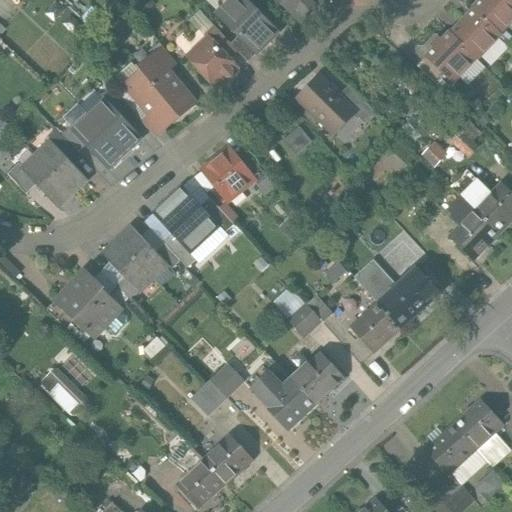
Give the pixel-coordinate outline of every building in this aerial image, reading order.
[(239,37),(257,55),(278,34),(260,16),(243,0),(220,0),(213,8),(241,36),(239,37)] [(243,0),(260,16),(268,8),(259,0),(243,0)] [(319,2),(316,0),(277,0),(300,22),(319,2)] [(474,10),(500,36),(511,23),(511,0),(480,0),(481,1),(473,9),(474,10)] [(459,26),(450,35),(476,59),(478,61),(501,37),(500,36),(474,10),(466,18),(458,25),(459,26)] [(85,23),(92,28),(97,22),(91,16),(85,23)] [(228,61),(237,52),(231,46),(214,28),(204,37),(207,40),(208,39),(228,61)] [(445,77),(452,84),(476,59),(450,35),(449,33),(442,41),(440,39),(432,48),(433,49),(425,58),(445,77)] [(257,55),(239,37),(231,46),(237,52),(248,64),(257,55)] [(188,58),(216,89),(226,80),(232,80),(232,74),(237,70),(228,61),(208,39),(207,40),(188,58)] [(167,72),(176,64),(160,44),(149,53),(153,57),(154,56),(167,72)] [(142,74),(179,118),(194,105),(167,72),(154,56),(153,57),(138,70),(142,74)] [(437,86),(445,77),(425,58),(416,67),(437,86)] [(164,129),(164,130),(179,118),(142,74),(127,86),(144,107),(145,106),(153,116),(164,129)] [(298,100),(333,136),(353,115),(355,114),(338,98),(319,79),(298,100)] [(376,114),(348,87),(338,98),(355,114),(353,115),(365,126),(376,114)] [(105,102),(118,116),(127,108),(109,89),(100,97),(105,102)] [(105,102),(89,117),(124,154),(140,140),(118,116),(105,102)] [(154,138),(164,129),(153,116),(142,124),(154,138)] [(109,169),(124,154),(89,117),(73,131),(86,146),(109,169)] [(86,146),(73,131),(70,128),(61,136),(78,153),(86,146)] [(51,143),(66,158),(74,150),(56,130),(46,139),(50,144),(51,143)] [(299,131),(284,143),(297,157),(311,144),(299,131)] [(50,144),(36,157),(71,194),(86,180),(66,158),(51,143),(50,144)] [(252,182),(253,181),(235,159),(229,151),(202,172),(214,188),(216,187),(227,202),(252,182)] [(235,159),(253,181),(252,182),(257,188),(267,179),(245,151),(235,159)] [(36,186),(57,208),(71,194),(36,157),(22,170),(22,171),(36,186)] [(36,186),(22,171),(22,170),(17,164),(6,175),(25,195),(36,186)] [(415,167),(402,178),(418,195),(430,183),(415,167)] [(462,199),(476,213),(492,197),(478,183),(462,199)] [(167,201),(213,250),(228,237),(225,233),(200,206),(182,187),(167,201)] [(476,213),(499,235),(511,222),(511,196),(502,187),(492,197),(476,213)] [(460,229),(476,213),(462,199),(453,190),(437,207),(460,229)] [(234,225),(209,198),(200,206),(225,233),(234,225)] [(167,201),(152,215),(170,234),(195,261),(198,264),(213,250),(167,201)] [(499,235),(476,213),(460,229),(451,239),(474,261),(499,235)] [(117,241),(152,279),(167,266),(154,252),(131,228),(117,241)] [(195,261),(170,234),(161,242),(163,244),(180,262),(186,268),(195,261)] [(110,263),(138,293),(152,279),(117,241),(102,255),(110,263)] [(154,252),(167,266),(171,269),(180,262),(163,244),(154,252)] [(354,279),(378,305),(397,288),(373,261),(354,279)] [(128,300),(129,301),(138,293),(110,263),(101,273),(128,300)] [(338,264),(326,275),(334,284),(346,273),(338,264)] [(378,305),(400,330),(442,292),(420,267),(397,288),(378,305)] [(128,300),(101,273),(92,282),(90,284),(119,311),(128,300)] [(80,327),(92,339),(119,311),(90,284),(92,282),(85,276),(79,276),(75,281),(77,283),(57,304),(56,305),(80,327)] [(182,343),(212,315),(194,295),(164,324),(182,343)] [(316,298),(307,306),(321,322),(323,324),(332,316),(316,298)] [(80,327),(56,305),(57,304),(55,301),(46,311),(72,335),(80,327)] [(400,330),(378,305),(350,330),(373,355),(400,330)] [(321,322),(307,306),(287,324),(302,339),(321,322)] [(293,382),(316,405),(342,381),(319,357),(293,382)] [(228,366),(209,384),(226,401),(244,383),(228,366)] [(289,431),(316,405),(293,382),(279,367),(252,392),(289,431)] [(226,401),(209,384),(191,402),(208,419),(226,401)] [(481,402),(454,426),(476,450),(503,426),(481,402)] [(476,450),(454,426),(427,451),(449,475),(476,450)] [(204,462),(226,486),(252,461),(230,438),(204,462)] [(187,478),(204,462),(192,449),(175,465),(187,478)] [(199,511),(226,486),(204,462),(187,478),(177,487),(199,511)] [(440,501),(449,511),(463,511),(474,502),(459,484),(440,501)] [(363,511),(385,511),(376,501),(363,511)]
